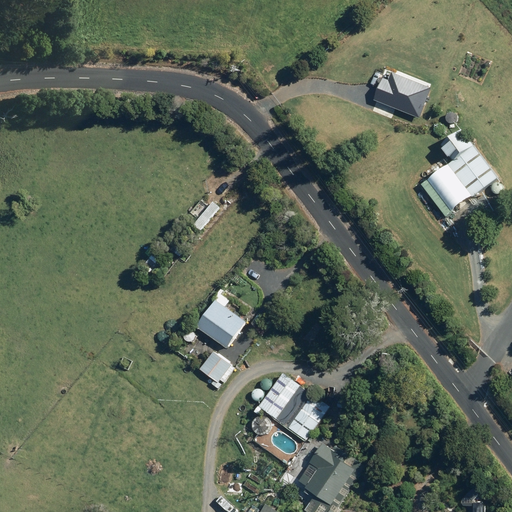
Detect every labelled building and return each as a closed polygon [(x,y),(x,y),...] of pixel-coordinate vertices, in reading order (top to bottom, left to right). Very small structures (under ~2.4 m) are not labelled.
[(373,100),(419,118),(431,88),(391,72),(388,80),(382,78),(373,100)] [(421,184),(446,217),(498,178),(460,129),(440,144),(453,161),(421,184)] [(201,233),(221,209),(215,203),(195,227),(201,233)] [(176,242),(169,248),(179,259),(187,253),(176,242)] [(168,267),(155,255),(144,268),(156,279),(168,267)] [(227,349),(246,322),(216,300),(196,327),(227,349)] [(183,326),(173,318),(155,340),(165,348),(183,326)] [(218,382),(231,364),(213,351),(200,369),(218,382)] [(258,406),(305,440),(330,406),(282,373),(258,406)] [(253,422),(252,424),(252,426),(252,428),(252,430),(253,432),(254,434),(256,435),(257,436),(259,437),(261,437),(263,438),(265,438),(267,437),(269,436),(270,435),(272,434),(273,432),(274,430),(274,428),(275,426),(274,424),(274,423),(273,421),(272,419),(271,418),(269,417),(267,416),(265,415),(263,415),(261,415),(259,416),(258,416),(256,418),(255,419),(253,421),(253,422)] [(306,510),(308,511),(338,511),(340,509),(338,507),(363,465),(322,440),(297,481),(305,486),(304,489),(315,495),(306,510)] [(472,511),(484,511),(484,501),(473,501),(479,494),(472,487),(462,498),(461,503),(463,506),(472,506),(472,511)]
